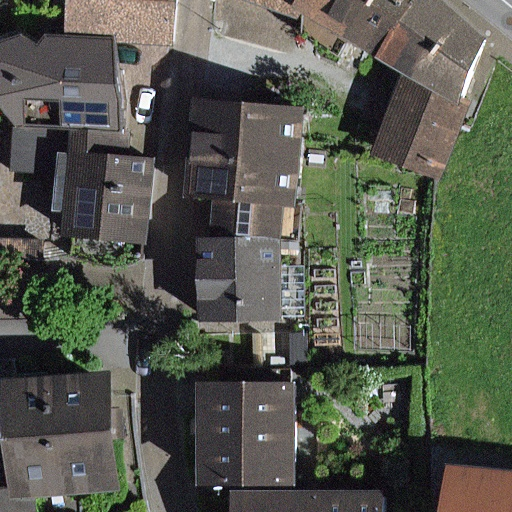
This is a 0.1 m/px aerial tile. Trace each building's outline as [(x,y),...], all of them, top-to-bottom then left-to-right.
[(193,0),(87,0),(86,33),(191,40),(193,0)] [(434,0),(433,0),(316,0),(316,1),(392,55),(434,0)] [(489,30),(434,0),(392,55),(417,65),(467,91),(489,30)] [(0,102),(15,103),(9,113),(132,121),(133,89),(106,88),(108,55),(38,52),(39,34),(0,32),(0,102)] [(446,170),(467,91),(417,65),(394,146),(446,170)] [(210,192),(235,194),(305,200),(316,200),(323,100),(255,95),(218,92),(210,192)] [(132,121),(9,113),(5,178),(70,181),(66,240),(149,245),(154,162),(130,160),(130,153),(132,121)] [(511,128),(509,127),(464,272),(511,286),(511,128)] [(235,194),(236,233),(302,232),(305,200),(235,194)] [(303,286),(302,232),(236,233),(220,233),(221,318),(303,317),(303,286)] [(0,511),(37,511),(36,496),(35,473),(20,474),(15,396),(21,396),(29,395),(27,375),(26,360),(0,362),(0,511)] [(35,473),(36,496),(139,488),(134,429),(130,368),(27,375),(29,395),(21,396),(15,396),(20,474),(35,473)] [(326,385),(237,385),(237,482),(326,483),(326,385)] [(511,511),(511,471),(473,468),(468,511),(511,511)] [(405,511),(405,492),(253,494),(253,511),(405,511)]
